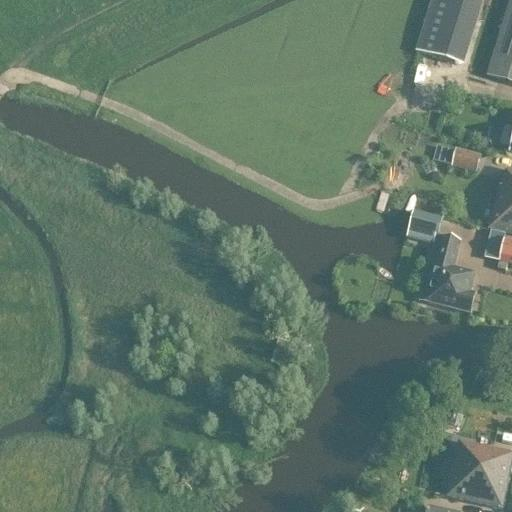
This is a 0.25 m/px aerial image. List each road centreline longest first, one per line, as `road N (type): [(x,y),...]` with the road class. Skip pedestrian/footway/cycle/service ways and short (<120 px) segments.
road 1 (track): [(12,73),(131,112),(313,206),(393,182)]
road 2 (track): [(342,199),(383,121),(405,102),(485,91),(511,98)]
road 3 (track): [(132,0),(53,37),(0,87)]
